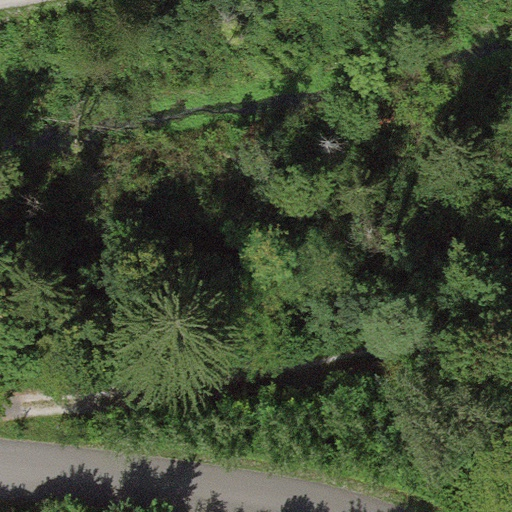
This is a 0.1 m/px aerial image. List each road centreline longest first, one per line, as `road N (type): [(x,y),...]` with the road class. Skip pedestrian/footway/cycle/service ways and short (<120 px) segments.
road 1 (track): [(0,411),(207,386),(511,325)]
road 2 (unclassified): [(0,461),(299,511)]
